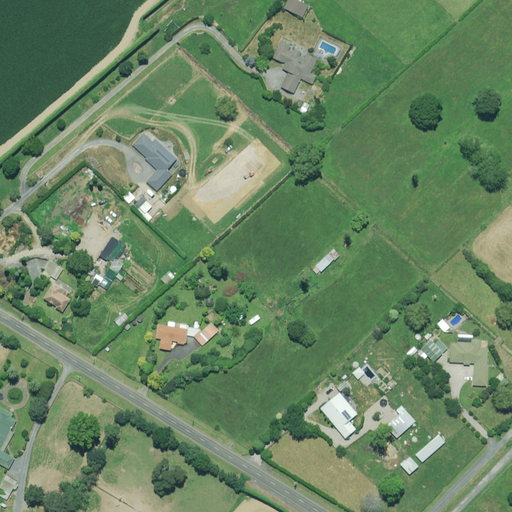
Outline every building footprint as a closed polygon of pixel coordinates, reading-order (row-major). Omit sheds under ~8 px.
[(310,6),(297,0),(289,0),(286,9),(304,18),(310,6)] [(292,46),(283,41),(274,58),(286,64),(283,69),(290,73),(282,88),(295,94),(298,88),(300,84),(302,79),(313,85),(318,77),(312,74),(319,59),(308,54),(306,59),(301,57),(303,53),(296,49),(294,54),(289,52),(292,46)] [(179,160),(148,131),(134,146),(147,158),(146,159),(158,171),(148,182),(158,192),(174,175),(169,170),(179,160)] [(153,207),(144,198),(137,205),(146,214),(153,207)] [(153,218),(148,214),(144,217),(149,222),(153,218)] [(104,219),(100,215),(95,221),(99,225),(104,219)] [(125,245),(114,238),(102,257),(113,264),(125,245)] [(340,256),(334,250),(317,267),(322,272),(340,256)] [(64,270),(59,266),(52,277),(57,280),(64,270)] [(175,276),(170,272),(162,280),(166,285),(175,276)] [(104,280),(98,275),(92,284),(98,288),(104,280)] [(62,289),(54,284),(45,299),(57,307),(56,308),(64,313),(72,300),(60,293),(62,289)] [(214,302),(209,300),(206,306),(212,308),(214,302)] [(253,312),(243,325),(248,329),(259,316),(253,312)] [(129,318),(126,314),(116,323),(120,327),(129,318)] [(451,328),(444,320),(438,324),(445,333),(451,328)] [(176,323),(169,322),(169,327),(159,325),(157,339),(162,340),(160,350),(172,351),(173,343),(186,345),(188,330),(175,328),(176,323)] [(220,332),(212,323),(202,332),(201,331),(195,337),(203,346),(220,332)] [(430,332),(424,336),(428,341),(434,337),(430,332)] [(449,349),(440,340),(436,344),(432,341),(423,351),(435,363),(449,349)] [(482,340),(473,340),(473,343),(452,343),(451,363),(465,363),(465,365),(475,366),(474,386),(487,387),(489,349),(481,349),(482,340)] [(418,351),(410,343),(407,345),(412,350),(407,354),(411,358),(418,351)] [(356,361),(352,364),(359,371),(362,368),(356,361)] [(505,378),(501,374),(496,379),(500,383),(505,378)] [(349,385),(346,381),(337,388),(341,392),(349,385)] [(358,415),(340,393),(321,409),(346,439),(357,430),(350,422),(358,415)] [(13,414),(0,406),(0,464),(10,469),(16,459),(1,451),(17,421),(11,418),(13,414)] [(416,422),(402,406),(397,411),(400,415),(387,427),(398,438),(416,422)] [(446,443),(440,435),(417,456),(423,463),(446,443)] [(419,467),(411,457),(402,465),(410,475),(419,467)] [(16,487),(5,480),(0,488),(4,490),(1,496),(8,500),(16,487)]
